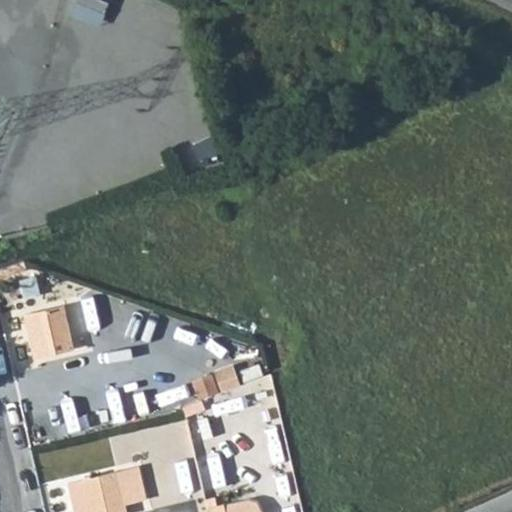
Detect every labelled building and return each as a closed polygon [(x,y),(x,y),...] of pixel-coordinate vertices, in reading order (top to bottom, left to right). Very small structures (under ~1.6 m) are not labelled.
[(78,0),(75,13),(103,21),(109,0),(78,0)] [(59,306),(26,314),(37,358),(70,350),(59,306)] [(21,315),(32,359),(37,358),(26,314),(21,315)] [(225,391),(240,385),(234,371),(220,377),(225,391)] [(264,396),(245,401),(251,426),(270,421),(264,396)] [(202,411),(187,414),(190,428),(204,425),(202,411)] [(32,420),(35,438),(56,435),(54,417),(32,420)] [(125,511),(116,472),(82,480),(89,511),(125,511)] [(89,511),(82,480),(68,484),(74,511),(89,511)]
